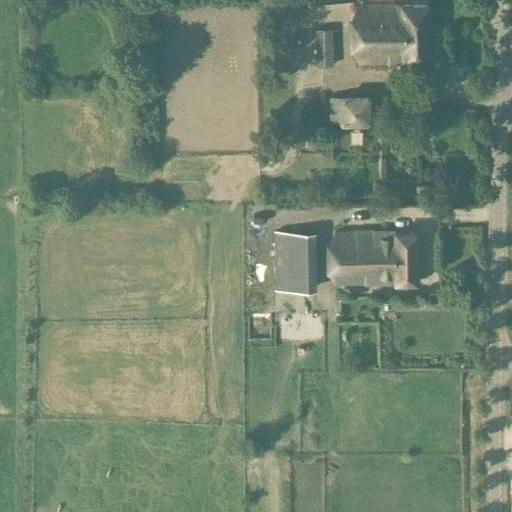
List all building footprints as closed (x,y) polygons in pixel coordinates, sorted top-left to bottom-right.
[(290,0),(267,0),(268,15),(290,15),(290,0)] [(428,61),(426,4),(356,6),(358,63),(428,61)] [(332,41),(315,42),(316,65),(333,64),(332,41)] [(377,95),(330,96),(330,100),(331,117),(331,121),(377,120),(377,95)] [(286,231),(273,231),(274,289),(287,288),(287,289),(312,289),(311,230),(286,230),(286,231)] [(414,281),(413,231),(333,233),(334,283),(414,281)]
